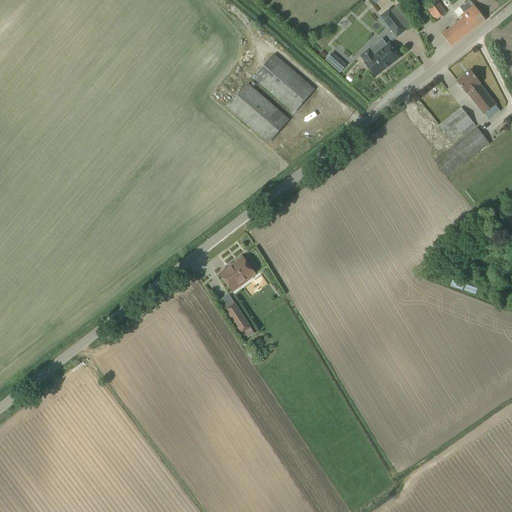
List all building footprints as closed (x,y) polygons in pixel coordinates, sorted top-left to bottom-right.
[(446,30),(441,34),(451,46),(485,20),(470,0),(454,12),(458,18),(460,16),(463,20),(447,32),(446,30)] [(427,11),(436,21),(446,13),(438,2),(427,11)] [(390,9),(380,17),(390,29),(397,38),(406,30),(405,28),(413,22),(399,4),(390,10),(390,9)] [(374,56),(369,50),(360,56),(365,63),(364,63),(375,77),(401,57),(389,43),(374,56)] [(332,53),(326,60),(340,73),(346,66),(332,53)] [(314,90),(274,56),(254,79),(294,113),(314,90)] [(495,105),(479,84),(479,83),(470,71),(457,82),(483,115),(484,114),(489,120),(500,112),(495,105)] [(268,143),(288,120),(247,85),(228,108),(268,143)] [(476,127),(461,109),(438,127),(450,142),(461,134),(463,137),(476,127)] [(490,145),(477,128),(434,161),(447,178),(490,145)] [(255,275),(242,257),(219,275),(232,292),(255,275)] [(254,334),(234,303),(225,309),(245,340),(254,334)]
